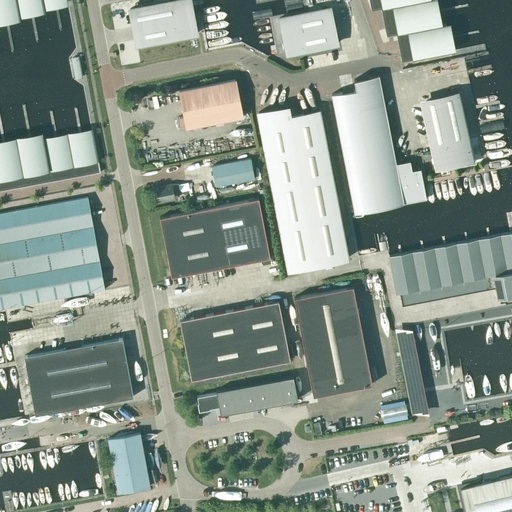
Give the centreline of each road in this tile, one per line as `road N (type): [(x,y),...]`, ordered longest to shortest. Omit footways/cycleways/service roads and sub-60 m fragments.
road 1 (unclassified): [(107,82),(173,437)]
road 2 (unclassified): [(107,82),(236,55),(290,83),(391,62)]
road 3 (unclassified): [(173,437),(260,422),(285,431),(293,450),(286,484),(271,492),(183,487)]
